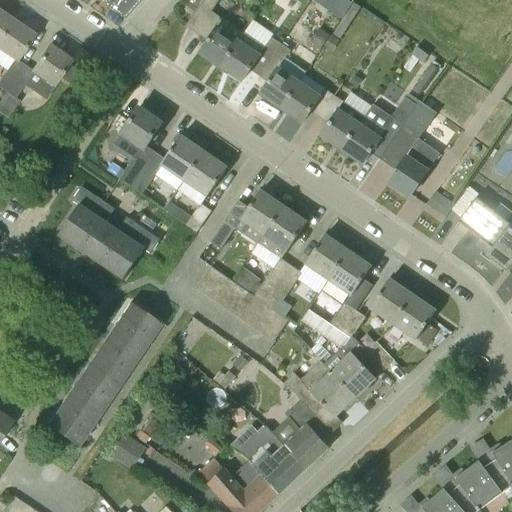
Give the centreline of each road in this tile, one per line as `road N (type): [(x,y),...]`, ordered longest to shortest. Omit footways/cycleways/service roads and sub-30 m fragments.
road 1 (residential): [(488,322),(473,296),(447,276),(138,63)]
road 2 (residential): [(488,322),(284,511)]
road 3 (residential): [(0,266),(138,63)]
road 4 (residential): [(358,511),(511,378)]
